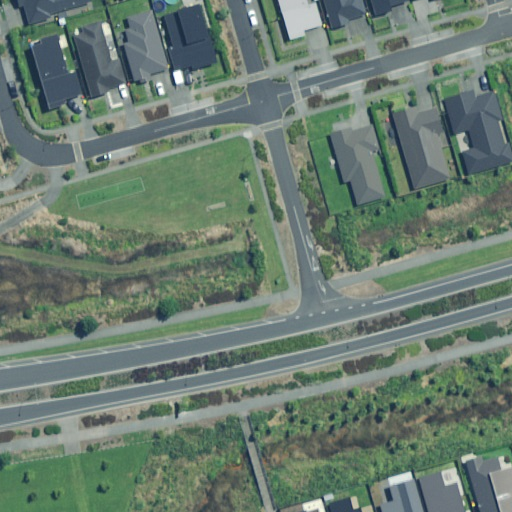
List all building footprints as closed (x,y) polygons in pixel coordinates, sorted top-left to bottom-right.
[(17,0),(19,4),(24,3),(29,22),(50,16),(49,13),(91,1),(90,0),(17,0)] [(306,2),(305,0),(277,0),(289,41),(306,37),(304,31),(320,27),(312,0),(306,2)] [(325,0),(333,27),(352,22),(351,18),(367,13),(363,0),(325,0)] [(372,0),(376,15),(394,10),(392,4),(407,0),(372,0)] [(216,61),(200,4),(165,14),(174,46),(170,48),(176,70),(193,66),(193,67),(216,61)] [(167,70),(151,12),(127,19),(130,29),(125,31),(128,44),(124,45),(134,84),(150,80),(149,75),(167,70)] [(112,61),(101,21),(82,26),(84,33),(75,35),(91,97),(109,92),(108,88),(125,84),(119,59),(112,61)] [(67,72),(57,34),(40,39),(42,43),(32,46),(49,108),(64,103),(63,98),(81,94),(74,70),(67,72)] [(474,99),(472,91),(443,99),(454,135),(468,131),(473,149),(461,153),(468,175),(511,162),(511,153),(509,144),(504,145),(498,122),(502,121),(495,93),(474,99)] [(443,135),(436,108),(416,114),(415,108),(392,115),(413,190),(450,180),(437,137),(443,135)] [(377,150),(371,126),(331,137),(343,184),(350,182),(356,206),(384,198),(372,151),(377,150)] [(482,457),(467,461),(481,511),(511,511),(511,468),(502,471),(498,457),(483,461),(482,457)] [(443,472),(420,478),(429,511),(465,511),(458,483),(447,487),(443,472)] [(386,504),(381,505),(383,511),(423,511),(414,480),(390,486),(391,489),(382,492),(386,504)] [(351,498),(330,504),(332,511),(362,511),(361,509),(355,511),(351,498)]
